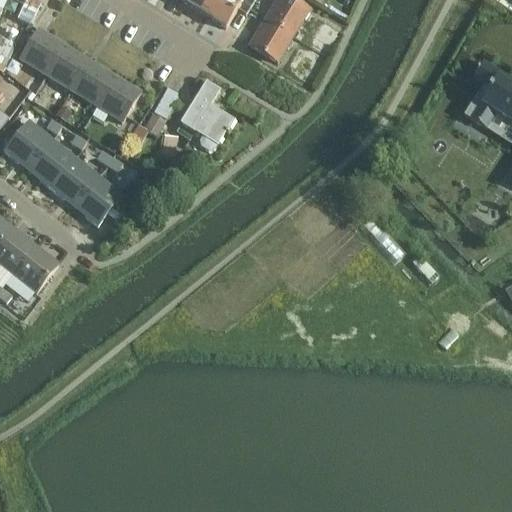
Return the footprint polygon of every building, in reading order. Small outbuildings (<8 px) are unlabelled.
[(0,0),(0,43),(2,40),(0,39),(0,15),(7,0),(24,8),(27,0),(0,0)] [(183,0),(181,4),(203,17),(213,0),(183,0)] [(213,0),(203,17),(225,31),(241,5),(232,0),(213,0)] [(286,0),(279,0),(265,23),(293,40),(309,14),(286,0)] [(278,65),(293,40),(265,23),(250,48),(278,65)] [(20,63),(46,79),(64,49),(38,33),(20,63)] [(46,79),(71,95),(89,65),(64,49),(46,79)] [(462,117),(486,134),(495,117),(511,127),(511,82),(483,64),(472,82),(481,87),(462,117)] [(71,95),(96,110),(115,80),(89,65),(71,95)] [(122,126),(140,96),(115,80),(96,110),(122,126)] [(200,150),(208,155),(214,153),(216,149),(217,149),(233,123),(210,109),(220,94),(206,85),(180,128),(194,136),(194,135),(202,140),(199,145),(200,150)] [(142,132),(156,140),(177,104),(177,98),(167,93),(153,116),(152,115),(142,132)] [(62,130),(51,123),(46,131),(57,138),(62,130)] [(5,156),(28,174),(52,143),(29,125),(5,156)] [(174,159),(179,139),(166,135),(161,156),(174,159)] [(86,145),(75,138),(70,146),(81,153),(86,145)] [(28,174),(51,192),(75,162),(52,143),(28,174)] [(106,170),(112,162),(101,154),(95,163),(106,170)] [(51,192),(74,210),(98,180),(75,162),(51,192)] [(112,162),(106,170),(117,177),(122,168),(112,162)] [(122,198),(98,180),(74,210),(97,229),(122,198)] [(0,248),(13,232),(0,221),(0,248)] [(0,248),(0,267),(13,278),(35,249),(13,232),(0,248)] [(59,268),(35,249),(13,278),(36,296),(59,268)] [(0,294),(0,303),(6,308),(12,300),(2,292),(0,294)]
